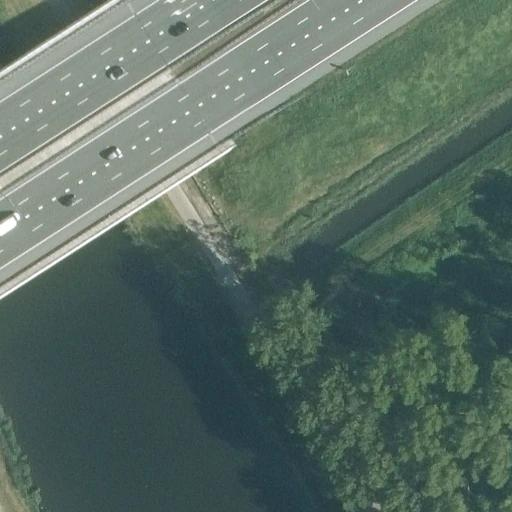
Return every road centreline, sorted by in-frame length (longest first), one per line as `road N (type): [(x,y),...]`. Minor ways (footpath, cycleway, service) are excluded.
road 1 (unclassified): [(369,511),(54,0)]
road 2 (motorway): [(0,231),(357,0)]
road 3 (unknown): [(214,257),(313,323),(443,511)]
road 4 (motorway): [(214,0),(0,138)]
